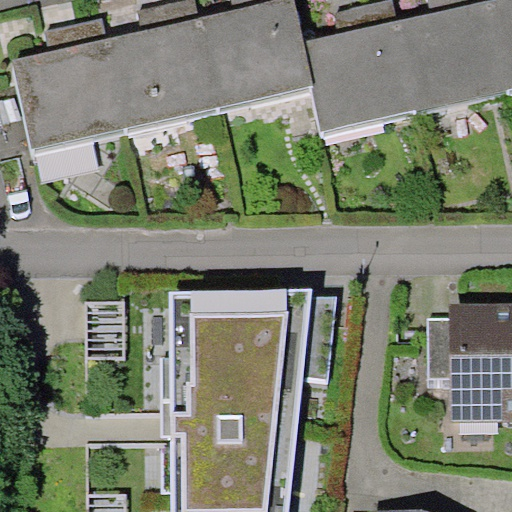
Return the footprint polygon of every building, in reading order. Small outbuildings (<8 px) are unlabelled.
[(200,17),(195,0),(181,0),(137,11),(141,27),(106,35),(129,129),(222,107),(200,17)] [(303,41),(292,0),(230,0),(233,9),(200,17),(222,107),(313,85),(303,41)] [(401,19),(396,0),(379,0),(335,11),(340,32),(303,41),(313,85),(325,133),(423,110),(401,19)] [(511,88),(511,86),(492,2),(491,0),(429,0),(432,12),(401,19),(423,110),(511,88)] [(511,0),(501,0),(492,2),(511,86),(511,0)] [(31,153),(129,129),(106,35),(103,19),(46,32),(50,49),(9,59),(31,153)] [(313,290),(171,293),(171,305),(90,307),(89,427),(88,511),(290,511),(305,377),(330,376),(337,300),(314,299),(313,290)] [(451,318),(427,318),(427,387),(452,388),(452,422),(511,422),(511,304),(451,304),(451,318)]
